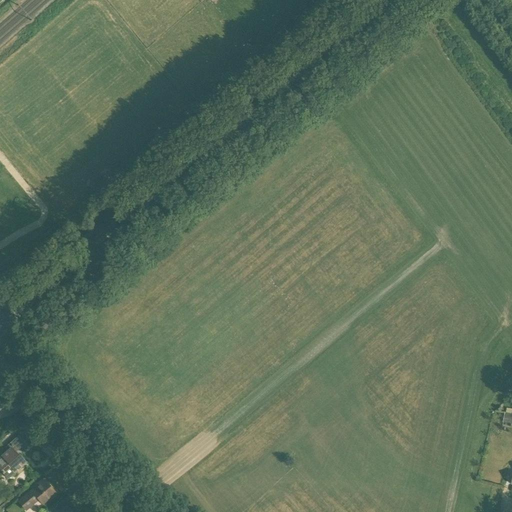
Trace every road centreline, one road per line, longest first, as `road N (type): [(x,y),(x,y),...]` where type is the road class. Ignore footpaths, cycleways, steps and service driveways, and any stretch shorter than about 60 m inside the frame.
road 1 (secondary): [(59,277),(394,0)]
road 2 (residential): [(132,500),(0,345)]
